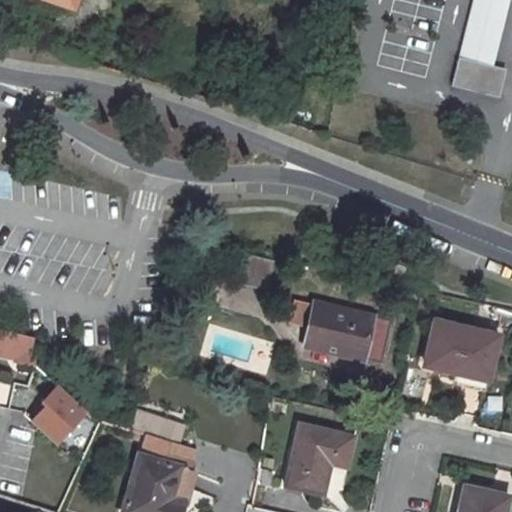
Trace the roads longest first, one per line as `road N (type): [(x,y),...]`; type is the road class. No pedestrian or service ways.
road 1 (residential): [(0,85),(101,148),(155,166),(333,182)]
road 2 (residential): [(333,182),(264,144),(171,109),(84,88),(0,83)]
road 3 (residential): [(511,255),(333,182)]
road 4 (residential): [(386,511),(399,452),(435,431),(511,448)]
road 5 (unknown): [(510,118),(475,241)]
